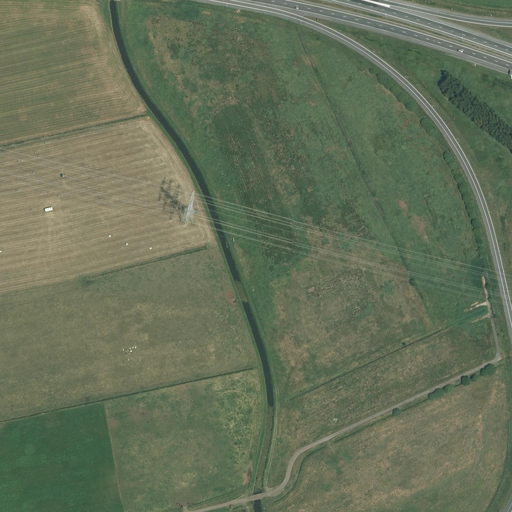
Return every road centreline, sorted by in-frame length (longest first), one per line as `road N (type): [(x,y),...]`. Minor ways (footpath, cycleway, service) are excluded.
road 1 (motorway): [(222,0),(337,35),(415,93),(475,184),(511,322)]
road 2 (unclassified): [(194,511),(278,489),(299,451),(495,360),(482,279)]
road 3 (motorway): [(263,0),(511,67)]
road 4 (motorway): [(511,51),(344,0)]
road 5 (motorway): [(511,25),(360,0)]
